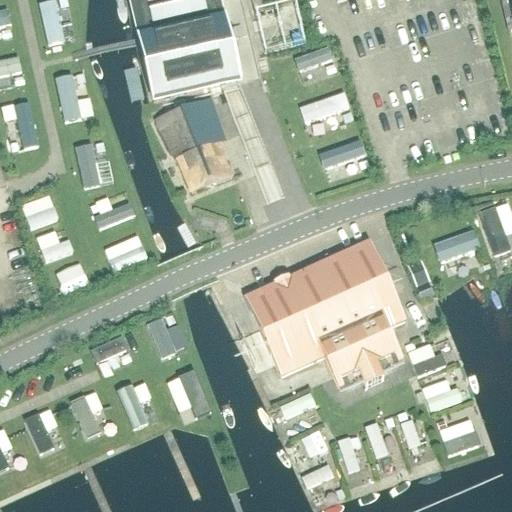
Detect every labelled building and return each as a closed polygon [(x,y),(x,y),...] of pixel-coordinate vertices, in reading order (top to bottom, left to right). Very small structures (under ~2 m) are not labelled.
[(126,0),(152,106),(238,86),(217,0),(126,0)] [(511,0),(499,0),(507,36),(511,34),(511,0)] [(48,9),(33,12),(41,44),(56,40),(48,9)] [(300,42),(271,52),(276,65),(304,55),(300,42)] [(269,75),(253,82),(268,119),(284,112),(269,75)] [(319,78),(289,88),(298,112),(327,102),(319,78)] [(14,83),(0,87),(0,100),(18,95),(14,83)] [(48,110),(81,102),(78,89),(45,97),(48,110)] [(210,105),(155,124),(159,133),(161,135),(176,165),(177,164),(190,197),(231,181),(217,147),(223,144),(210,105)] [(327,131),(330,139),(343,134),(335,113),(303,125),(308,139),(327,131)] [(17,149),(30,146),(23,115),(10,118),(17,149)] [(56,140),(60,153),(93,142),(89,130),(56,140)] [(349,153),(323,159),(329,182),(354,176),(349,153)] [(79,193),(109,182),(104,169),(74,181),(79,193)] [(15,210),(23,236),(56,225),(52,212),(34,218),(30,205),(15,210)] [(497,210),(478,215),(493,262),(511,256),(497,210)] [(95,232),(120,224),(116,213),(91,221),(95,232)] [(479,258),(471,237),(431,249),(439,271),(479,258)] [(36,268),(68,258),(64,246),(50,250),(47,238),(28,243),(36,268)] [(387,333),(404,326),(368,246),(244,302),(280,381),(323,362),(334,387),(342,383),(346,390),(360,384),(364,392),(382,384),(378,376),(393,369),(390,362),(398,358),(387,333)] [(130,253),(101,265),(106,277),(135,264),(130,253)] [(415,291),(427,286),(419,266),(406,271),(415,291)] [(83,277),(52,288),(56,300),(87,290),(83,277)] [(158,322),(133,334),(141,350),(166,338),(158,322)] [(114,343),(87,355),(92,367),(120,355),(114,343)] [(401,359),(406,372),(430,363),(425,350),(401,359)] [(453,371),(438,372),(440,386),(454,385),(453,371)] [(161,387),(172,421),(194,413),(182,379),(161,387)] [(139,389),(127,394),(134,410),(146,405),(139,389)] [(458,411),(456,395),(444,396),(443,389),(418,391),(421,415),(458,411)] [(124,436),(134,433),(123,394),(113,397),(124,436)] [(89,398),(63,411),(79,444),(95,436),(87,420),(98,415),(89,398)] [(273,413),(279,426),(311,412),(305,399),(273,413)] [(36,458),(59,448),(45,415),(22,425),(36,458)] [(381,433),(403,426),(400,418),(378,425),(381,433)] [(407,426),(394,431),(403,455),(416,450),(407,426)] [(437,449),(470,439),(465,426),(433,436),(437,449)] [(360,433),(369,466),(382,462),(374,429),(360,433)] [(347,443),(328,449),(339,481),(358,475),(347,443)] [(472,443),(442,451),(445,461),(475,454),(472,443)] [(344,486),(352,498),(369,488),(361,475),(344,486)]
